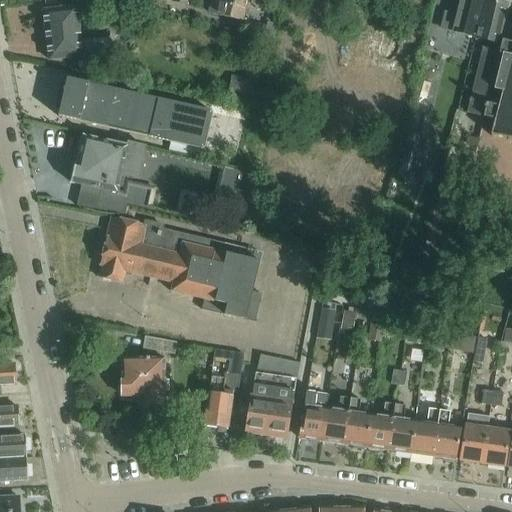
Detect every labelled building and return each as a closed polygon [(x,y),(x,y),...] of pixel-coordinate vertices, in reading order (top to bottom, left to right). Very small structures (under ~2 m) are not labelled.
[(247,24),(249,12),(246,11),(246,8),(212,0),(209,14),(247,24)] [(446,15),(442,30),(473,38),(483,0),(480,0),(461,0),(457,18),(446,15)] [(498,44),(507,6),(486,1),(476,39),(488,42),(486,51),(499,54),(502,45),(498,44)] [(119,54),(117,38),(81,42),(77,8),(44,12),(49,62),(119,54)] [(274,41),(277,26),(266,24),(264,39),(274,41)] [(511,141),(511,45),(502,43),(502,45),(499,54),(486,51),(483,50),(467,114),(495,122),(491,137),(511,141)] [(246,105),(249,81),(230,78),(226,102),(246,105)] [(200,161),(211,113),(68,80),(65,91),(64,91),(60,107),(61,108),(59,118),(171,144),(168,153),(200,161)] [(138,181),(145,149),(128,145),(127,148),(84,138),(78,165),(75,164),(71,184),(118,195),(121,178),(138,181)] [(237,200),(244,171),(224,167),(217,195),(237,200)] [(153,192),(152,194),(140,192),(141,187),(130,185),(125,207),(131,208),(129,218),(140,221),(143,211),(149,212),(152,202),(162,204),(164,194),(153,192)] [(173,284),(183,245),(184,245),(186,237),(162,231),(163,227),(146,223),(145,227),(112,219),(100,267),(102,268),(99,279),(123,285),(126,273),(173,284)] [(253,293),(262,255),(226,246),(186,237),(184,245),(183,245),(173,284),(171,294),(204,301),(202,311),(255,324),(261,296),(253,293)] [(291,297),(314,298),(316,267),(293,266),(291,297)] [(323,311),(320,326),(333,329),(335,313),(323,311)] [(353,334),(355,313),(344,311),(341,332),(353,334)] [(382,344),(386,318),(373,316),(368,342),(382,344)] [(425,348),(427,329),(410,327),(407,345),(425,348)] [(448,351),(450,334),(439,331),(437,350),(448,351)] [(473,339),(450,334),(448,351),(471,355),(473,339)] [(175,356),(177,344),(145,339),(143,350),(175,356)] [(478,340),(473,364),(483,365),(487,341),(478,340)] [(237,395),(241,372),(244,356),(215,351),(214,360),(230,362),(227,380),(211,378),(204,428),(228,432),(233,394),(237,395)] [(277,377),(280,361),(260,357),(257,373),(277,377)] [(165,414),(164,360),(122,360),(122,398),(145,397),(145,414),(165,414)] [(297,381),(300,365),(280,361),(277,377),(297,381)] [(15,366),(0,366),(0,387),(16,387),(15,366)] [(394,372),(392,385),(398,387),(401,373),(394,372)] [(401,373),(398,387),(404,388),(407,374),(401,373)] [(286,440),(295,381),(257,375),(251,399),(246,434),(286,440)] [(491,407),(493,393),(483,392),(482,406),(491,407)] [(502,408),(504,394),(493,393),(491,407),(502,408)] [(322,443),(327,409),(315,407),(316,395),(307,394),(299,440),(308,441),(310,444),(319,445),(321,443),(322,443)] [(344,446),(351,400),(340,399),(338,411),(327,409),(322,443),(323,443),(325,446),(333,447),(336,445),(344,446)] [(366,449),(371,415),(359,413),(361,401),(351,400),(344,446),(353,447),(354,450),(363,451),(365,449),(366,449)] [(389,452),(395,406),(385,405),(383,417),(371,415),(366,449),(367,449),(369,452),(378,453),(380,451),(389,452)] [(411,455),(416,421),(404,420),(405,408),(395,406),(389,452),(397,453),(399,456),(407,457),(410,455),(411,455)] [(0,429),(18,429),(17,408),(0,408),(0,429)] [(432,458),(439,412),(429,411),(427,423),(416,421),(411,455),(412,455),(414,458),(422,459),(425,457),(432,458)] [(456,462),(461,428),(448,426),(450,414),(439,412),(432,458),(442,460),(443,462),(452,463),(454,461),(456,462)] [(483,466),(488,431),(490,419),(481,417),(480,430),(465,427),(460,462),(463,463),(465,465),(472,466),(475,464),(483,466)] [(504,469),(509,434),(488,431),(483,466),(490,467),(492,469),(499,470),(502,468),(504,469)] [(0,460),(27,459),(26,437),(0,438),(0,460)] [(0,483),(28,482),(27,459),(0,460),(0,483)] [(15,498),(0,499),(0,511),(19,511),(19,498),(15,498)]
